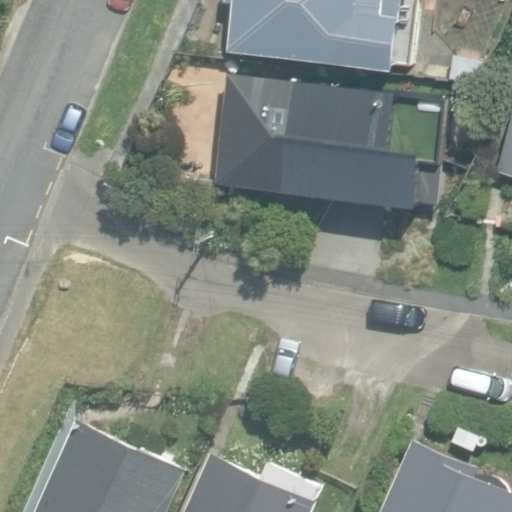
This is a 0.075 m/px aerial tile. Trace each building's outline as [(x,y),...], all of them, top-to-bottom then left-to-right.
[(239,0),(234,48),(404,67),(411,0),(239,0)] [(511,27),(501,50),(511,55),(511,27)] [(226,182),(430,201),(437,128),(408,125),(409,114),(391,113),(393,97),(380,96),(378,112),(359,110),(362,80),(264,71),(266,56),(245,54),(244,69),(237,68),(226,182)] [(511,139),(503,169),(511,171),(511,139)] [(175,511),(196,466),(83,415),(39,511),(175,511)] [(511,511),(511,482),(507,476),(496,470),(484,470),(487,463),(419,434),(385,511),(511,511)] [(320,511),(328,496),(322,493),(328,481),(277,458),(271,470),(217,446),(186,511),(320,511)]
